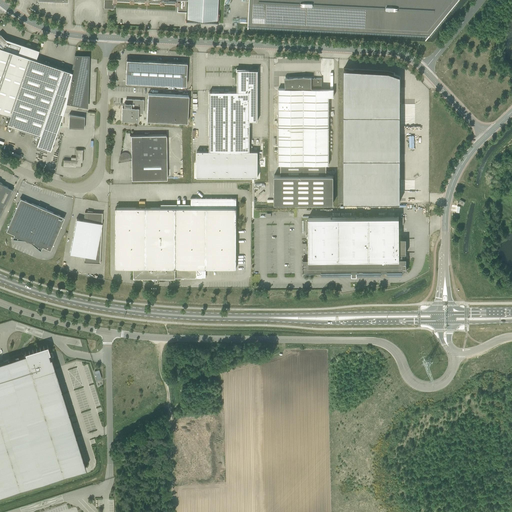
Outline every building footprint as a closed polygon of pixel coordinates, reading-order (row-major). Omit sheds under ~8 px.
[(109,0),(109,8),(114,8),(114,1),(116,1),(116,0),(174,0),(177,0),(177,12),(187,13),(187,20),(218,22),(218,21),(217,21),(217,0),(109,0)] [(265,25),(266,0),(249,0),(248,27),(249,27),(249,24),(265,25)] [(266,0),(265,25),(413,33),(430,34),(433,30),(453,5),(456,1),(456,0),(266,0)] [(0,111),(10,115),(7,124),(40,135),(62,68),(36,60),(39,51),(7,41),(3,37),(0,33),(0,111)] [(75,56),(74,62),(66,103),(78,105),(81,106),(81,105),(82,102),(85,102),(87,93),(85,92),(87,83),(85,83),(87,74),(86,73),(87,64),(86,64),(87,58),(75,56)] [(126,61),(125,82),(166,84),(186,85),(187,63),(167,62),(127,59),(126,61)] [(250,121),(258,121),(258,70),(249,70),(249,69),(246,69),(246,70),(236,70),(237,70),(237,75),(237,92),(232,92),(210,92),(209,151),(197,151),(197,177),(258,177),(258,151),(250,151),(250,121)] [(344,69),(344,202),(400,202),(400,75),(389,71),(344,69)] [(322,88),(322,78),(306,78),(306,79),(301,79),(301,78),(285,78),(285,88),(278,88),(278,164),(281,164),(281,175),(274,175),(274,203),(333,203),(333,175),(326,175),(326,169),(326,164),(329,164),(329,88),(322,88)] [(189,95),(148,93),(147,120),(187,123),(189,95)] [(137,121),(138,114),(138,113),(143,113),(143,108),(143,100),(126,99),(126,103),(124,103),(124,107),(122,107),(122,114),(122,120),(128,120),(130,122),(131,120),(137,121)] [(69,128),(84,129),(84,116),(84,114),(72,112),(72,114),(69,114),(69,128)] [(122,154),(122,155),(122,156),(121,159),(131,158),(131,159),(131,179),(167,179),(166,135),(130,135),(130,132),(126,132),(122,152),(123,154),(122,154)] [(82,162),(83,150),(76,149),(76,157),(71,157),(71,160),(63,160),(63,166),(76,167),(76,166),(81,166),(81,162),(82,162)] [(0,205),(4,208),(13,190),(3,185),(4,184),(0,182),(0,205)] [(20,198),(6,231),(14,234),(13,238),(12,237),(12,238),(26,240),(25,241),(27,242),(42,208),(20,198)] [(202,268),(236,268),(236,198),(191,198),(191,208),(115,207),(115,268),(133,268),(133,278),(148,278),(150,278),(153,280),(154,279),(155,279),(156,280),(158,278),(160,278),(182,278),(184,278),(196,278),(196,268),(202,268)] [(40,249),(42,247),(50,250),(64,217),(42,208),(27,242),(29,243),(30,242),(41,250),(40,249)] [(85,256),(85,262),(100,263),(102,213),(103,213),(93,212),(92,212),(85,212),(83,220),(76,218),(70,253),(85,256)] [(399,239),(399,217),(308,217),(308,220),(308,233),(308,260),(303,260),(303,272),(406,272),(406,260),(399,260),(399,254),(406,254),(406,239),(399,239)] [(0,494),(86,468),(55,370),(51,357),(50,358),(48,353),(50,353),(47,345),(47,347),(26,354),(25,352),(25,354),(0,361),(0,494)]
